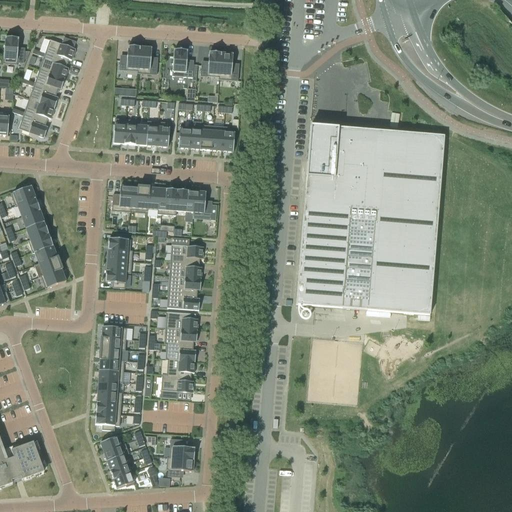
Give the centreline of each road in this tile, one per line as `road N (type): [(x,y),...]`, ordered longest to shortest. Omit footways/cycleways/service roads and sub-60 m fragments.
road 1 (residential): [(74,505),(204,494),(229,179),(97,169)]
road 2 (residential): [(8,322),(84,321),(97,169)]
road 3 (residential): [(8,322),(74,505)]
road 4 (residential): [(103,30),(248,42)]
road 5 (residential): [(59,167),(103,30)]
road 6 (tertiary): [(386,18),(395,46),(426,82),(484,112)]
road 7 (tertiary): [(484,112),(438,67),(411,9)]
